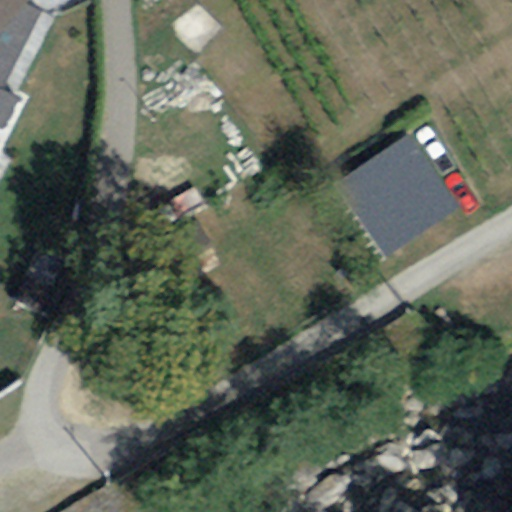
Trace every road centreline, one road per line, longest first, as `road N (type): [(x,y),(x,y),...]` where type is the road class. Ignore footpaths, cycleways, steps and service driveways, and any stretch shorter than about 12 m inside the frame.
road 1 (residential): [(50,433),(115,443),(153,433),(511,218)]
road 2 (residential): [(50,433),(41,402),(46,373),(94,231),(110,155),(110,0)]
